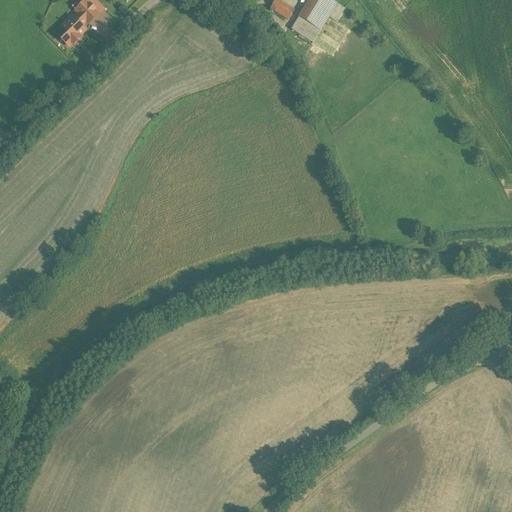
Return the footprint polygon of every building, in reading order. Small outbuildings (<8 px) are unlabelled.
[(86,2),(99,14),(103,10),(93,0),(83,0),(85,2),(86,2)] [(295,11),(277,0),(276,0),(271,8),(289,20),(295,11)] [(344,9),(329,0),(309,0),(291,30),(312,43),(329,16),(336,21),(344,9)] [(85,2),(76,11),(79,15),(87,22),(89,24),(99,14),(86,2),(85,2)] [(72,17),(56,33),(69,47),(73,43),(74,45),(80,39),(79,37),(85,31),(81,27),(87,22),(79,15),(74,19),(72,17)]
